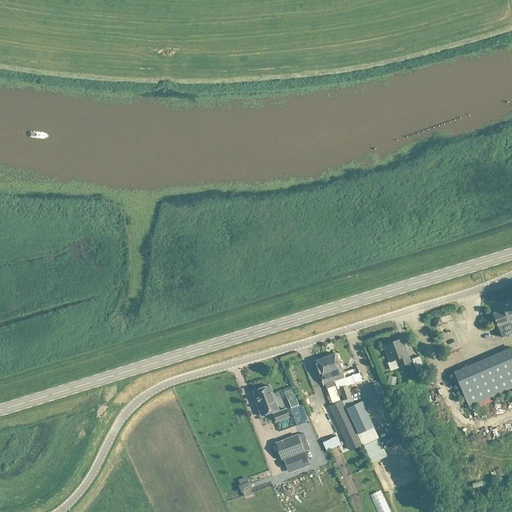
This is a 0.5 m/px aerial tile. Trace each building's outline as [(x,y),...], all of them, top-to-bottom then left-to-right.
[(511,299),(501,304),(504,311),(493,315),(497,326),(502,338),(511,334),(511,327),(510,322),(511,320),(511,299)] [(399,340),(384,346),(390,362),(396,360),(398,367),(410,363),(406,352),(403,353),(399,340)] [(469,407),(511,388),(511,348),(454,374),(469,407)] [(336,354),(325,358),(334,382),(344,378),(336,354)] [(420,357),(412,360),(417,372),(425,369),(420,357)] [(334,382),(325,358),(314,362),(323,386),(325,385),(326,389),(334,386),(333,382),(334,382)] [(377,380),(371,383),(377,396),(383,393),(377,380)] [(289,417),(286,410),(279,412),(269,386),(253,392),(257,404),(256,404),(261,417),(272,413),(275,422),(289,417)] [(374,428),(372,424),(362,401),(354,405),(347,386),(338,389),(346,409),(358,435),(374,428)] [(287,395),(288,405),(297,404),(296,394),(287,395)] [(349,450),(360,445),(339,402),(329,407),(349,450)] [(313,409),(324,447),(336,443),(325,406),(313,409)] [(304,452),(297,435),(275,444),(281,461),(304,452)] [(467,470),(474,465),(471,460),(464,465),(467,470)]
